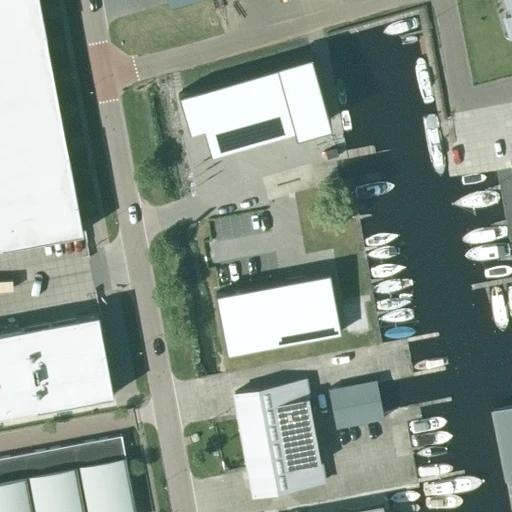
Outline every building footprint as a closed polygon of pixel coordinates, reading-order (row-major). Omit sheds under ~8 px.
[(67,150),(44,34),(46,33),(39,0),(0,0),(0,245),(2,246),(83,231),(68,150),(67,150)] [(311,54),(178,93),(189,130),(203,126),(210,153),(330,119),(311,54)] [(329,271),(215,293),(227,353),(341,331),(329,271)] [(36,408),(113,394),(98,312),(76,316),(76,317),(0,330),(0,414),(36,407),(36,408)] [(305,378),(234,391),(253,494),(323,480),(305,378)] [(511,405),(490,410),(505,480),(510,479),(511,489),(511,405)] [(135,511),(121,434),(0,457),(0,511),(135,511)]
